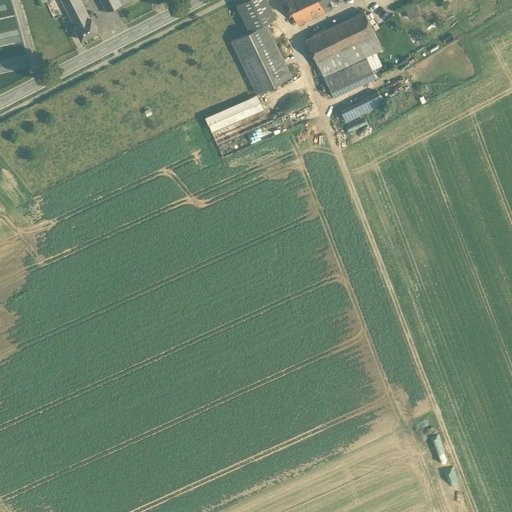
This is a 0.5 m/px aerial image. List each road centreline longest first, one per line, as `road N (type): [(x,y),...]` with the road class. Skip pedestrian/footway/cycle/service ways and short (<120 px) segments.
road 1 (track): [(346,163),(478,511)]
road 2 (tertiary): [(201,0),(0,106)]
